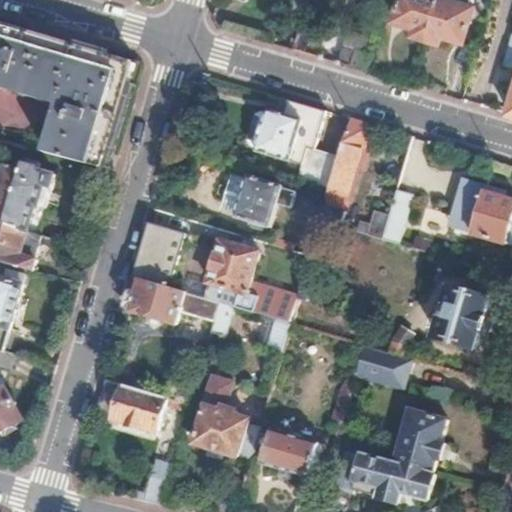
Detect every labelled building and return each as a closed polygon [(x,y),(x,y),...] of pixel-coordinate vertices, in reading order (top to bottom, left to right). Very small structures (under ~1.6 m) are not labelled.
[(402,0),(396,20),(417,26),(415,35),(440,43),(442,34),(464,40),(474,5),(456,0),(402,0)] [(33,73),(41,47),(29,44),(32,33),(0,22),(0,86),(12,90),(19,69),(33,73)] [(372,54),(377,35),(350,27),(344,46),(372,54)] [(62,105),(79,46),(32,33),(29,44),(41,47),(33,73),(19,69),(12,90),(62,105)] [(106,169),(137,64),(79,46),(62,105),(48,153),(106,169)] [(367,72),(372,54),(344,46),(338,64),(367,72)] [(509,114),(511,105),(511,75),(502,112),(509,114)] [(319,150),(331,113),(294,102),(291,102),(288,110),(276,106),(262,150),(306,163),(300,179),(333,189),(342,157),(319,150)] [(262,150),(276,106),(264,103),(250,147),(262,150)] [(350,200),(359,168),(362,167),(366,155),(363,154),(373,125),(354,120),(342,157),(333,189),(323,220),(322,223),(339,227),(348,199),(350,200)] [(43,206),(50,186),(54,188),(59,175),(41,169),(43,164),(27,159),(23,172),(4,166),(1,177),(6,179),(0,199),(0,209),(11,213),(7,224),(30,231),(39,206),(43,206)] [(287,188),(254,178),(252,181),(240,177),(233,179),(225,208),(226,211),(241,216),(241,219),(274,229),(281,205),(296,209),(300,195),(286,190),(287,188)] [(467,180),(454,226),(476,231),(475,237),(509,247),(510,245),(511,245),(511,202),(502,200),(486,195),(488,186),(467,180)] [(502,200),(505,191),(488,186),(486,195),(502,200)] [(400,245),(415,197),(397,191),(390,214),(383,240),(400,245)] [(383,240),(390,214),(377,211),(369,236),(383,240)] [(25,255),(30,240),(41,243),(44,235),(30,231),(7,224),(0,221),(0,238),(4,239),(0,251),(0,259),(36,270),(39,260),(25,255)] [(172,290),(188,236),(151,224),(135,278),(141,280),(172,290)] [(475,237),(476,231),(454,226),(451,235),(473,241),(475,237)] [(293,251),(296,244),(277,238),(274,245),(293,251)] [(88,263),(92,250),(66,242),(62,255),(88,263)] [(253,282),(261,253),(224,242),(212,285),(242,294),(237,309),(279,322),(292,326),(301,296),(253,282)] [(0,348),(12,352),(34,277),(11,270),(8,280),(0,277),(0,348)] [(213,324),(219,304),(172,290),(141,280),(138,292),(131,295),(127,307),(138,316),(177,327),(181,314),(213,324)] [(491,300),(451,289),(437,337),(476,348),(491,300)] [(224,337),(233,308),(219,304),(213,324),(210,334),(224,337)] [(283,355),(292,326),(279,322),(270,351),(283,355)] [(406,347),(414,335),(402,327),(396,336),(392,342),(388,353),(391,354),(402,357),(406,347)] [(383,382),(391,354),(388,353),(364,346),(356,374),(383,382)] [(0,367),(13,371),(24,356),(12,352),(0,348),(0,367)] [(404,388),(413,360),(402,357),(391,354),(383,382),(404,388)] [(341,426),(356,374),(349,371),(333,423),(341,426)] [(158,434),(168,399),(126,387),(116,422),(158,434)] [(25,422),(8,392),(0,395),(0,434),(7,432),(9,433),(19,429),(17,426),(25,422)] [(249,424),(250,420),(236,416),(237,411),(223,407),(221,412),(207,408),(196,445),(239,458),(240,455),(252,459),(261,428),(249,424)] [(398,463),(350,449),(339,485),(356,490),(357,488),(380,494),(379,496),(403,503),(406,493),(429,500),(441,458),(446,459),(450,440),(446,439),(452,418),(413,407),(398,463)] [(264,464),(312,478),(322,444),(275,430),(264,464)] [(161,506),(168,481),(152,476),(144,502),(161,506)]
